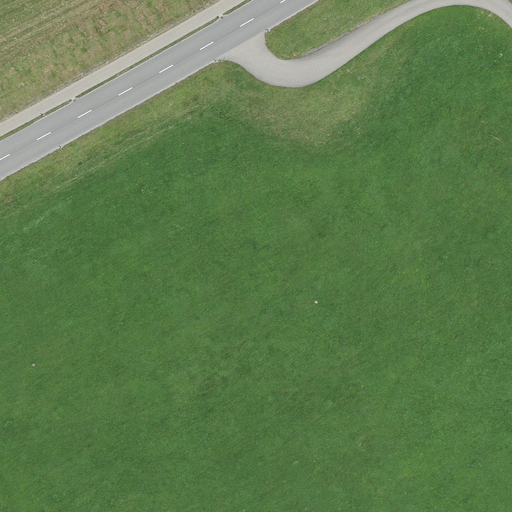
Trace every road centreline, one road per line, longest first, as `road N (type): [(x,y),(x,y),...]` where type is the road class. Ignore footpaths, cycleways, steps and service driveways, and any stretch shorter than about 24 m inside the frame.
road 1 (primary): [(237,29),(0,161)]
road 2 (unclassified): [(442,0),(296,75),(260,63),(237,29)]
